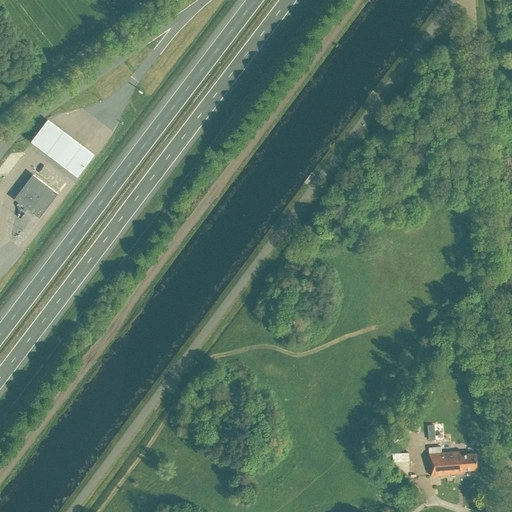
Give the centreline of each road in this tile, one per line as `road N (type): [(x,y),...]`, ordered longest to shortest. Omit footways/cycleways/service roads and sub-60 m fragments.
road 1 (track): [(357,0),(0,477)]
road 2 (motorway): [(0,377),(287,0)]
road 3 (unclassified): [(474,35),(511,463)]
road 4 (motorway): [(254,0),(0,332)]
